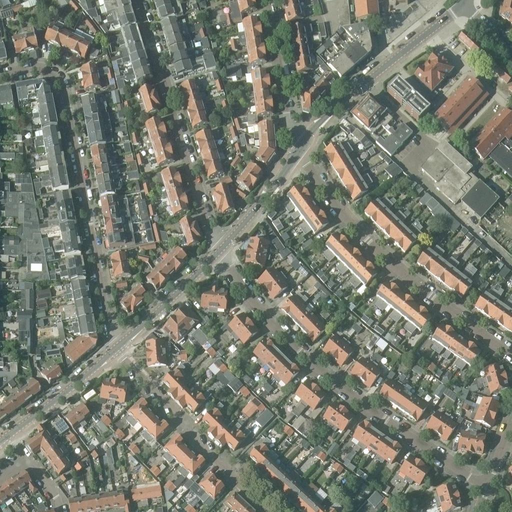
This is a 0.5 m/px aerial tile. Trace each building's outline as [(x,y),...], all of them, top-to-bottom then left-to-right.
[(57,0),(63,9),(69,4),(72,7),(76,4),(73,0),(57,0)] [(128,0),(127,0),(104,7),(106,15),(111,14),(115,12),(131,8),(128,0)] [(170,0),(164,0),(154,3),(157,12),(180,5),(178,0),(176,0),(171,2),(170,0)] [(237,4),(230,6),(232,15),(230,16),(231,20),(241,18),(241,15),(256,11),(255,7),(254,0),(237,4)] [(289,0),(283,1),(286,12),(299,8),(297,0),(289,0)] [(354,0),(356,21),(359,20),(379,19),(377,3),(383,3),(382,0),(389,0),(394,4),(394,6),(395,6),(396,4),(407,3),(407,5),(409,4),(408,3),(410,0),(354,0)] [(89,12),(85,2),(79,4),(86,13),(89,12)] [(504,3),(501,17),(510,25),(511,22),(511,3),(505,2),(504,3)] [(72,7),(76,12),(80,8),(76,4),(72,7)] [(180,5),(157,12),(159,20),(159,21),(180,14),(182,14),(180,5)] [(304,7),(299,8),(286,12),(289,23),(302,20),(300,12),(305,11),(304,7)] [(112,18),(106,19),(108,24),(133,16),(131,8),(115,12),(111,14),(112,18)] [(14,17),(13,15),(11,9),(4,11),(2,12),(0,12),(0,13),(1,19),(1,21),(14,17)] [(92,20),(94,19),(98,18),(96,10),(89,12),(86,13),(92,20)] [(100,27),(99,27),(105,35),(108,34),(106,29),(109,28),(109,27),(113,26),(114,28),(115,31),(120,30),(136,25),(133,17),(133,16),(108,24),(100,26),(100,27)] [(87,27),(92,23),(88,18),(83,22),(87,27)] [(231,20),(226,21),(227,26),(233,25),(233,24),(242,22),(241,18),(231,20)] [(258,19),(243,23),(245,33),(260,30),(259,24),(259,20),(258,19)] [(176,20),(161,24),(163,33),(186,26),(186,24),(184,25),(183,21),(177,23),(176,20)] [(52,26),(45,40),(48,42),(54,45),(62,30),(63,27),(64,25),(58,23),(56,28),(52,26)] [(98,31),(92,23),(87,27),(94,35),(98,31)] [(202,23),(195,25),(196,31),(199,30),(204,29),(202,23)] [(350,27),(342,28),(345,32),(346,33),(353,41),(368,56),(370,54),(371,51),(371,50),(373,49),(372,45),(370,44),(367,23),(350,27)] [(186,26),(163,33),(166,41),(187,35),(186,32),(188,32),(186,26)] [(312,33),(311,26),(304,27),(290,29),(290,30),(292,41),(310,38),(309,34),(312,33)] [(33,28),(22,31),(23,36),(27,52),(34,50),(38,49),(36,42),(41,41),(40,27),(33,28)] [(139,36),(136,27),(121,32),(122,35),(107,40),(109,45),(116,43),(139,36)] [(62,30),(54,45),(61,48),(64,49),(71,35),(62,30)] [(245,33),(238,34),(240,45),(241,45),(262,41),(261,38),(262,38),(260,30),(245,33)] [(71,35),(64,49),(68,51),(68,52),(74,54),(81,40),(83,34),(78,31),(77,33),(73,31),(71,35)] [(465,33),(462,36),(459,40),(470,51),(476,44),(465,33)] [(81,40),(74,54),(81,58),(81,57),(85,59),(91,45),(94,40),(83,34),(81,40)] [(187,35),(166,41),(169,50),(192,43),(191,41),(190,38),(189,34),(187,35)] [(333,44),(339,39),(336,35),(330,41),(333,44)] [(23,36),(12,39),(15,54),(20,53),(20,54),(27,52),(23,36)] [(120,48),(121,51),(142,45),(139,36),(116,43),(117,45),(119,44),(120,48)] [(310,38),(292,41),(294,51),(312,48),(312,46),(311,46),(310,38)] [(348,40),(344,44),(361,62),(368,56),(353,41),(350,43),(348,40)] [(262,41),(241,45),(242,48),(247,47),(248,55),(264,52),(263,45),(262,41)] [(330,41),(323,47),(326,51),(333,44),(330,41)] [(192,43),(169,50),(171,59),(187,55),(193,53),(195,52),(193,46),(195,45),(195,42),(192,43)] [(344,44),(340,47),(343,50),(345,53),(342,55),(355,68),(361,62),(344,44)] [(511,78),(511,76),(476,44),(470,51),(507,84),(511,78)] [(121,60),(144,53),(142,45),(121,51),(122,54),(121,54),(122,56),(122,57),(120,58),(121,60)] [(320,56),(326,51),(323,47),(317,52),(320,56)] [(294,51),(296,63),(314,60),(314,59),(310,59),(308,51),(313,50),(312,48),(294,51)] [(187,55),(171,59),(174,66),(197,59),(196,58),(195,52),(193,53),(187,55)] [(264,52),(248,55),(250,66),(266,63),(265,59),(266,59),(264,52)] [(335,52),(331,55),(348,74),(355,68),(342,55),(339,57),(337,55),(335,52)] [(132,67),(147,62),(144,53),(121,60),(122,63),(123,66),(131,63),(132,67)] [(197,59),(174,66),(176,76),(192,71),(191,68),(204,64),(206,71),(216,68),(212,55),(206,57),(199,59),(197,59)] [(331,55),(327,58),(330,61),(332,64),(329,66),(333,71),(336,74),(340,79),(341,80),(348,74),(331,55)] [(419,73),(415,77),(418,80),(421,82),(432,92),(441,82),(452,71),(446,65),(441,60),(436,55),(429,62),(430,63),(423,71),(422,70),(419,73)] [(320,67),(324,64),(318,58),(315,61),(320,67)] [(114,72),(119,70),(117,65),(122,63),(121,60),(112,63),(114,72)] [(314,60),(296,63),(298,73),(298,74),(312,71),(310,62),(315,61),(314,60)] [(124,76),(124,78),(150,70),(147,62),(132,67),(133,70),(127,72),(128,75),(124,76)] [(336,83),(331,78),(334,75),(324,64),(320,67),(326,73),(318,81),(329,91),(336,83)] [(97,66),(81,69),(82,74),(81,74),(83,80),(99,77),(107,76),(106,70),(107,70),(107,69),(98,71),(97,66)] [(137,84),(152,79),(150,70),(124,78),(123,78),(123,80),(128,83),(136,80),(137,84)] [(251,74),(252,85),(269,83),(268,76),(267,72),(251,74)] [(311,89),(321,99),(329,91),(318,81),(312,75),(310,77),(317,83),(311,89)] [(309,113),(310,113),(322,100),(321,99),(311,89),(303,80),(303,76),(298,76),(303,111),(304,111),(304,110),(309,112),(309,113)] [(99,77),(83,80),(84,87),(85,91),(101,88),(99,77)] [(119,91),(119,90),(126,88),(123,80),(123,78),(121,79),(116,80),(119,91)] [(432,78),(417,95),(427,106),(434,98),(437,100),(441,96),(445,90),(432,78)] [(446,106),(434,119),(448,132),(451,135),(461,125),(462,124),(463,123),(461,121),(469,112),(471,114),(472,113),(483,101),(487,96),(484,93),(470,80),(459,92),(450,102),(446,106)] [(181,91),(183,98),(199,93),(196,82),(180,87),(181,91)] [(389,90),(387,93),(402,106),(405,109),(418,121),(419,121),(420,119),(422,117),(424,116),(430,110),(427,107),(416,97),(416,98),(412,95),(413,95),(406,88),(399,82),(393,88),(393,87),(389,90)] [(36,100),(50,98),(49,90),(47,90),(46,87),(42,85),(39,85),(38,83),(34,84),(33,84),(36,100)] [(269,83),(252,85),(254,94),(249,94),(249,97),(270,94),(270,90),(269,83)] [(28,102),(36,100),(33,84),(25,86),(28,102)] [(28,102),(25,86),(16,87),(20,107),(29,105),(28,102)] [(139,92),(143,104),(158,99),(156,91),(152,92),(151,88),(139,92)] [(15,112),(10,89),(1,91),(5,113),(6,114),(15,112)] [(118,91),(111,93),(114,105),(120,104),(118,91)] [(186,105),(187,108),(206,102),(205,100),(201,101),(199,93),(183,98),(185,105),(186,105)] [(254,98),(255,107),(272,105),(271,97),(270,94),(249,97),(249,99),(254,98)] [(52,97),(50,98),(36,100),(37,105),(31,106),(32,112),(54,108),(52,97)] [(97,98),(81,101),(83,111),(99,108),(105,107),(103,97),(97,98)] [(369,98),(361,107),(381,126),(383,128),(384,129),(392,120),(384,113),(369,98)] [(161,108),(158,99),(143,104),(140,104),(142,112),(145,111),(147,116),(159,113),(158,109),(161,108)] [(189,118),(205,113),(208,112),(206,104),(207,104),(206,102),(187,108),(188,112),(187,112),(189,118)] [(257,118),(273,116),(272,112),(273,112),(272,105),(255,107),(257,118)] [(99,108),(83,111),(85,120),(101,117),(106,116),(106,113),(105,109),(107,108),(106,107),(105,107),(99,108)] [(361,107),(352,116),(362,125),(368,130),(373,135),(374,136),(377,132),(378,133),(383,128),(381,126),(361,107)] [(32,121),(55,117),(54,108),(32,112),(33,118),(32,119),(27,119),(28,122),(32,121)] [(125,111),(117,113),(118,120),(127,118),(125,111)] [(478,138),(469,148),(478,155),(481,159),(483,161),(488,155),(499,166),(510,154),(506,151),(511,145),(511,144),(508,140),(511,136),(511,119),(503,111),(488,128),(478,138)] [(208,124),(205,113),(189,118),(191,125),(192,125),(193,130),(208,124)] [(85,120),(87,130),(110,125),(110,123),(108,116),(106,116),(101,117),(85,120)] [(241,124),(248,123),(256,122),(257,121),(256,116),(240,119),(241,124)] [(57,126),(55,117),(32,121),(32,123),(34,123),(35,126),(40,125),(41,129),(57,126)] [(161,120),(145,125),(149,135),(165,131),(163,124),(162,124),(161,120)] [(254,137),(275,135),(274,124),(258,126),(258,134),(254,135),(254,137)] [(110,125),(87,130),(88,139),(112,134),(111,132),(110,125)] [(388,132),(391,136),(402,146),(402,145),(404,147),(405,146),(402,144),(412,134),(403,125),(395,133),(391,129),(388,132)] [(59,137),(58,129),(35,134),(37,142),(34,143),(34,145),(60,140),(59,137)] [(364,137),(357,130),(352,135),(359,142),(364,137)] [(151,144),(147,145),(148,147),(168,141),(166,138),(167,137),(165,131),(149,135),(151,144)] [(211,132),(195,137),(197,141),(196,141),(198,147),(214,142),(211,132)] [(112,134),(88,139),(90,148),(114,144),(112,134)] [(259,139),(260,148),(276,146),(275,135),(254,137),(254,140),(259,139)] [(402,146),(391,136),(386,141),(384,139),(382,140),(380,139),(376,143),(391,157),(402,146)] [(360,143),(365,150),(373,145),(364,137),(359,142),(360,143)] [(235,145),(236,151),(241,149),(241,147),(243,146),(241,141),(241,139),(239,140),(237,141),(234,143),(235,145)] [(44,148),(45,153),(61,150),(60,142),(60,140),(34,145),(35,150),(44,148)] [(214,142),(198,147),(200,155),(201,154),(202,158),(223,151),(223,149),(220,140),(214,142)] [(168,141),(148,147),(148,149),(152,148),(155,156),(171,151),(169,145),(168,141)] [(338,144),(323,153),(328,161),(350,148),(348,144),(341,149),(338,144)] [(444,144),(421,169),(437,184),(435,187),(454,205),(455,205),(460,200),(461,199),(462,200),(461,201),(462,202),(461,203),(480,220),(483,218),(496,203),(498,200),(471,175),(474,173),(471,170),(472,169),(468,166),(459,158),(456,155),(444,144)] [(510,154),(499,166),(511,176),(511,177),(511,197),(509,201),(511,203),(511,145),(506,151),(510,154)] [(276,146),(260,148),(260,149),(254,158),(267,168),(272,161),(277,154),(276,146)] [(112,147),(91,151),(93,161),(116,157),(116,154),(114,154),(112,147)] [(350,148),(328,161),(333,169),(348,160),(346,156),(352,152),(350,148)] [(63,156),(61,150),(45,153),(46,157),(39,158),(39,161),(35,162),(36,163),(35,163),(35,164),(63,159),(63,156)] [(171,151),(155,156),(158,167),(174,162),(173,158),(171,151)] [(223,151),(202,158),(203,161),(205,169),(220,164),(219,159),(222,158),(225,157),(223,151)] [(28,165),(35,164),(35,163),(34,163),(33,156),(26,157),(28,165)] [(116,157),(93,161),(94,170),(110,167),(116,166),(115,163),(115,160),(117,160),(116,157)] [(41,173),(45,173),(65,169),(64,162),(63,159),(35,164),(36,169),(36,170),(40,169),(41,173)] [(348,160),(333,169),(338,177),(360,164),(357,160),(351,164),(348,160)] [(220,164),(205,169),(207,175),(208,179),(224,175),(222,169),(220,164)] [(250,164),(243,173),(256,183),(261,177),(260,177),(263,174),(250,164)] [(360,164),(338,177),(343,185),(358,176),(356,172),(362,168),(360,164)] [(384,171),(394,180),(403,172),(394,164),(384,171)] [(94,170),(96,180),(118,176),(120,176),(118,166),(116,166),(110,167),(94,170)] [(41,183),(67,179),(67,176),(66,176),(65,169),(45,173),(46,177),(40,179),(41,183)] [(161,186),(164,185),(180,181),(178,174),(176,170),(157,176),(161,186)] [(252,189),(256,183),(243,173),(236,183),(250,192),(252,189)] [(32,186),(30,175),(15,175),(15,179),(15,186),(21,186),(32,186)] [(118,176),(96,180),(98,189),(122,185),(121,182),(121,179),(118,180),(118,176)] [(358,176),(343,185),(348,193),(369,180),(367,176),(361,180),(358,176)] [(229,178),(219,181),(221,186),(233,183),(229,178)] [(68,181),(67,179),(41,183),(42,186),(44,185),(44,188),(50,187),(51,192),(69,189),(67,182),(68,181)] [(369,180),(348,193),(353,201),(368,192),(365,188),(371,184),(372,184),(370,180),(369,180)] [(163,194),(163,197),(183,191),(182,188),(180,181),(164,185),(167,193),(163,194)] [(42,189),(44,188),(44,185),(42,186),(41,183),(38,184),(34,185),(36,196),(41,195),(40,190),(42,189)] [(122,185),(98,189),(100,198),(115,195),(115,191),(120,190),(120,187),(122,187),(122,185)] [(21,186),(21,195),(33,195),(32,186),(21,186)] [(213,195),(215,203),(231,198),(227,186),(215,190),(216,194),(213,195)] [(283,206),(286,210),(307,195),(301,187),(298,189),(287,197),(290,202),(283,206)] [(418,187),(411,194),(416,198),(423,191),(418,187)] [(168,198),(170,206),(186,201),(184,195),(183,191),(163,197),(164,199),(168,198)] [(5,207),(18,207),(35,207),(35,204),(34,198),(33,195),(21,195),(14,195),(9,195),(0,194),(0,206),(5,207)] [(46,209),(48,209),(72,205),(70,194),(49,198),(50,203),(45,204),(46,209)] [(419,203),(424,207),(427,204),(432,199),(427,194),(419,203)] [(298,213),(312,202),(307,195),(286,210),(289,214),(295,209),(298,213)] [(112,199),(100,201),(102,211),(128,206),(127,201),(118,202),(117,198),(112,199)] [(235,211),(231,198),(215,203),(218,212),(221,211),(223,215),(235,211)] [(377,202),(365,214),(371,221),(389,203),(386,199),(380,205),(377,202)] [(389,203),(371,221),(378,227),(390,215),(387,212),(396,202),(393,199),(389,203)] [(427,204),(428,205),(427,207),(432,213),(439,206),(433,200),(432,199),(427,204)] [(188,208),(186,201),(170,206),(174,217),(189,212),(188,208)] [(303,220),(318,210),(312,202),(298,213),(291,217),(294,221),(300,216),(303,220)] [(147,212),(144,203),(137,204),(139,213),(147,212)] [(56,213),(57,218),(74,215),(73,214),(74,214),(72,205),(48,209),(49,214),(56,213)] [(128,206),(102,211),(104,220),(130,215),(129,213),(128,206)] [(436,217),(443,224),(450,216),(443,210),(443,209),(439,206),(432,213),(431,214),(435,218),(436,217)] [(5,207),(5,213),(5,219),(12,219),(18,219),(18,207),(5,207)] [(40,238),(40,237),(39,231),(39,227),(35,207),(18,207),(18,219),(18,225),(23,225),(23,228),(23,237),(18,237),(18,248),(18,257),(22,257),(26,258),(44,258),(43,250),(42,245),(41,241),(40,238)] [(300,228),(303,232),(323,217),(318,210),(303,220),(306,224),(300,228)] [(268,217),(271,220),(276,214),(273,211),(268,217)] [(402,216),(385,234),(391,241),(404,228),(400,225),(406,219),(410,215),(407,211),(402,216)] [(149,221),(147,213),(147,212),(139,213),(142,223),(149,221)] [(390,215),(378,227),(385,234),(402,216),(399,213),(394,218),(390,215)] [(57,222),(47,224),(48,226),(39,227),(39,231),(76,224),(75,221),(74,215),(57,218),(57,222)] [(130,215),(104,220),(106,230),(132,225),(135,224),(135,221),(133,221),(132,219),(131,219),(130,215)] [(450,216),(443,224),(454,233),(460,225),(450,216)] [(329,225),(323,217),(303,232),(305,236),(311,231),(314,235),(329,225)] [(192,220),(180,223),(184,236),(199,231),(196,223),(193,224),(192,220)] [(404,228),(391,241),(398,248),(419,226),(420,225),(416,222),(407,231),(404,228)] [(60,233),(60,237),(77,234),(76,227),(76,224),(39,231),(40,237),(60,233)] [(278,233),(284,229),(281,224),(275,228),(278,233)] [(132,225),(106,230),(107,239),(133,234),(132,228),(132,225)] [(419,226),(398,248),(405,254),(423,236),(419,232),(422,229),(419,226)] [(154,242),(151,231),(146,232),(148,243),(154,242)] [(199,231),(184,236),(187,248),(199,245),(198,241),(202,240),(199,231)] [(168,233),(160,232),(154,234),(156,239),(160,238),(161,242),(162,242),(171,242),(168,233)] [(281,237),(285,242),(289,239),(286,233),(281,237)] [(53,249),(54,249),(79,244),(79,241),(78,241),(77,234),(60,237),(61,242),(52,244),(53,249)] [(133,234),(107,239),(109,248),(109,249),(125,246),(135,244),(134,240),(133,234)] [(323,256),(326,260),(344,242),(338,235),(325,247),(329,251),(323,256)] [(8,237),(8,248),(18,248),(18,237),(8,237)] [(311,240),(301,248),(302,249),(305,253),(315,245),(311,240)] [(477,240),(473,244),(479,249),(482,245),(477,240)] [(249,249),(248,252),(250,253),(270,257),(271,253),(267,252),(268,244),(251,241),(249,249)] [(335,257),(338,261),(351,248),(344,242),(326,260),(329,263),(335,257)] [(80,246),(79,244),(54,249),(55,254),(64,252),(65,257),(81,254),(80,246)] [(479,249),(478,249),(483,254),(486,250),(482,245),(479,249)] [(18,248),(8,248),(3,248),(3,257),(18,257),(18,248)] [(49,249),(43,250),(44,258),(46,263),(55,261),(54,255),(52,248),(50,249),(49,249)] [(351,248),(338,261),(342,264),(336,270),(340,273),(358,255),(351,248)] [(424,270),(440,250),(437,248),(432,254),(428,251),(417,264),(424,270)] [(177,249),(169,257),(180,268),(185,264),(184,264),(188,260),(177,249)] [(444,253),(440,250),(424,270),(432,276),(443,262),(439,259),(444,253)] [(248,256),(246,264),(263,268),(265,260),(269,261),(270,257),(250,253),(248,252),(248,256)] [(129,266),(127,255),(126,254),(111,257),(112,262),(111,262),(113,269),(129,266)] [(348,270),(351,274),(364,261),(358,255),(340,273),(343,276),(348,270)] [(443,262),(432,276),(439,282),(455,262),(458,258),(454,255),(447,265),(443,262)] [(18,268),(18,264),(18,257),(3,257),(3,258),(0,257),(0,262),(2,264),(8,264),(8,268),(18,268)] [(160,259),(158,261),(172,276),(175,273),(180,268),(169,257),(163,262),(160,259)] [(48,276),(48,273),(47,268),(46,263),(44,258),(26,258),(26,274),(26,276),(24,276),(24,282),(32,282),(40,282),(49,281),(48,276)] [(59,271),(60,274),(84,269),(82,259),(65,262),(66,267),(59,268),(59,271)] [(159,266),(153,272),(164,284),(169,279),(169,278),(172,276),(158,261),(156,263),(159,266)] [(349,283),(353,286),(371,268),(364,261),(351,274),(355,277),(349,283)] [(455,262),(439,282),(447,288),(457,274),(454,271),(458,265),(455,262)] [(461,277),(457,274),(447,288),(454,293),(469,273),(473,269),(469,265),(465,270),(466,270),(461,277)] [(114,275),(115,280),(131,277),(129,266),(113,269),(114,276),(114,275)] [(361,284),(365,287),(370,282),(377,275),(371,268),(353,286),(356,289),(361,284)] [(86,279),(84,269),(60,274),(61,279),(68,278),(69,282),(86,279)] [(477,272),(473,269),(469,273),(454,293),(461,299),(472,285),(468,282),(477,272)] [(264,286),(267,290),(284,277),(281,273),(278,276),(273,270),(259,281),(260,282),(260,284),(262,286),(264,286)] [(319,270),(315,274),(320,279),(324,275),(319,270)] [(153,272),(145,279),(156,291),(159,288),(159,289),(164,284),(153,272)] [(323,276),(320,279),(324,284),(328,281),(323,276)] [(286,280),(284,277),(267,290),(270,294),(269,296),(271,298),(273,298),(274,299),(287,288),(283,282),(286,280)] [(485,282),(479,290),(483,293),(489,285),(485,282)] [(65,297),(88,292),(87,283),(65,287),(66,294),(64,294),(65,297)] [(380,300),(375,306),(379,309),(395,289),(387,283),(376,297),(380,300)] [(497,285),(496,287),(489,297),(485,295),(475,309),(483,314),(500,289),(501,288),(497,285)] [(138,287),(129,296),(139,307),(146,301),(144,298),(146,296),(138,287)] [(395,289),(379,309),(383,312),(388,306),(391,309),(402,295),(395,289)] [(483,314),(490,320),(500,305),(496,303),(504,292),(500,289),(483,314)] [(335,295),(339,299),(344,294),(340,290),(335,295)] [(209,314),(213,314),(215,292),(203,291),(201,308),(209,309),(209,314)] [(73,301),(74,304),(90,301),(88,292),(65,297),(66,302),(70,302),(73,301)] [(227,293),(215,292),(213,314),(217,314),(217,310),(225,310),(227,293)] [(305,303),(308,300),(305,297),(304,299),(299,294),(294,298),(282,310),(290,318),(305,303)] [(395,312),(390,318),(393,321),(409,301),(402,295),(391,309),(395,312)] [(139,307),(129,296),(119,304),(127,313),(130,310),(133,313),(139,307)] [(498,325),(511,304),(511,297),(509,301),(504,308),(500,305),(490,320),(498,325)] [(90,301),(74,304),(74,307),(64,309),(65,314),(91,309),(90,301)] [(409,301),(393,321),(397,324),(402,318),(406,321),(417,307),(409,301)] [(305,303),(290,318),(297,326),(310,314),(315,310),(310,304),(308,306),(305,303)] [(347,308),(352,312),(356,307),(351,303),(347,308)] [(511,304),(498,325),(506,330),(511,321),(511,313),(511,312),(511,304)] [(409,323),(404,330),(408,332),(424,313),(417,307),(406,321),(409,323)] [(176,317),(175,318),(192,336),(193,335),(196,332),(193,329),(200,323),(200,322),(197,319),(187,308),(186,309),(184,309),(182,311),(181,313),(180,314),(178,315),(176,317)] [(91,309),(65,314),(66,320),(77,318),(77,321),(93,318),(91,309)] [(408,332),(405,336),(409,339),(416,329),(420,332),(431,318),(424,313),(408,332)] [(310,314),(297,326),(305,335),(321,320),(318,316),(315,319),(310,314)] [(197,319),(200,322),(200,323),(203,326),(204,325),(206,324),(203,320),(203,319),(202,318),(200,316),(197,319)] [(230,336),(233,339),(250,325),(247,321),(247,319),(245,317),(243,317),(243,316),(229,327),(234,333),(230,336)] [(68,329),(68,331),(94,326),(93,318),(77,321),(78,324),(72,325),(72,328),(68,329)] [(164,329),(163,330),(176,344),(186,335),(189,338),(192,336),(175,318),(175,319),(173,320),(171,322),(170,324),(168,325),(166,326),(164,327),(164,329)] [(321,320),(305,335),(313,343),(326,331),(321,325),(324,322),(321,320)] [(226,330),(229,327),(233,324),(230,321),(221,329),(223,333),(226,330)] [(250,325),(233,339),(236,342),(239,339),(244,345),(257,334),(256,333),(257,331),(255,329),(253,329),(250,325)] [(96,335),(94,326),(68,331),(69,334),(73,333),(74,336),(80,335),(80,338),(96,335)] [(431,350),(435,353),(435,352),(450,332),(442,326),(432,341),(436,343),(433,347),(431,350)] [(377,327),(374,331),(381,336),(384,333),(377,327)] [(193,335),(192,336),(195,340),(201,347),(206,343),(209,341),(198,330),(196,332),(193,335)] [(370,331),(362,342),(366,345),(367,346),(375,335),(370,331)] [(450,332),(435,352),(439,355),(444,349),(447,351),(457,337),(450,332)] [(387,333),(383,338),(388,342),(392,337),(387,333)] [(366,347),(371,351),(371,350),(380,340),(375,335),(367,346),(366,347)] [(78,340),(77,341),(87,354),(95,347),(97,340),(97,337),(78,340)] [(209,341),(206,343),(211,348),(217,342),(212,337),(209,341)] [(447,351),(443,358),(446,360),(451,354),(455,357),(465,342),(457,337),(447,351)] [(193,338),(190,342),(198,350),(201,347),(195,340),(193,338)] [(333,359),(347,342),(344,339),(341,343),(336,338),(335,338),(324,351),(325,352),(325,354),(328,356),(329,355),(333,359)] [(67,340),(65,341),(80,360),(87,354),(77,341),(74,343),(71,340),(68,341),(67,340)] [(80,360),(65,341),(63,344),(67,350),(64,352),(65,357),(67,359),(66,360),(68,370),(80,360)] [(259,365),(274,350),(266,342),(254,354),(259,359),(256,362),(259,365)] [(350,345),(347,342),(333,359),(337,362),(337,363),(339,365),(341,365),(342,366),(353,353),(347,348),(350,345)] [(456,363),(454,366),(458,369),(463,362),(473,348),(465,342),(455,357),(459,359),(456,363)] [(146,344),(147,356),(169,354),(169,351),(165,352),(164,343),(146,344)] [(36,357),(38,357),(41,357),(40,353),(45,353),(44,348),(36,350),(36,356),(36,357)] [(463,362),(458,369),(462,371),(466,365),(470,368),(480,353),(473,348),(463,362)] [(221,350),(216,353),(220,359),(225,355),(221,350)] [(265,365),(270,370),(282,358),(274,350),(259,365),(262,368),(265,365)] [(408,350),(405,354),(411,358),(414,354),(408,350)] [(237,352),(227,360),(232,366),(241,357),(237,352)] [(170,357),(169,354),(147,356),(148,368),(166,367),(165,358),(170,357)] [(420,358),(415,354),(412,359),(417,362),(420,358)] [(272,378),(275,381),(291,366),(282,358),(270,370),(275,375),(272,378)] [(219,360),(213,364),(220,372),(225,367),(219,360)] [(357,378),(361,381),(374,364),(371,361),(368,365),(362,360),(352,374),(353,375),(353,376),(355,378),(357,378)] [(428,362),(424,368),(432,373),(436,367),(428,362)] [(377,366),(374,364),(361,381),(365,384),(365,386),(368,388),(369,387),(370,388),(377,378),(382,382),(389,372),(385,369),(381,374),(375,370),(377,366)] [(41,374),(40,374),(40,375),(41,374),(49,385),(56,381),(57,382),(64,377),(55,365),(47,371),(46,370),(41,373),(41,374)] [(164,383),(171,390),(182,379),(187,374),(183,371),(185,369),(181,366),(177,370),(168,378),(164,383)] [(286,386),(299,374),(291,366),(275,381),(278,384),(281,381),(286,386)] [(424,372),(420,369),(416,366),(412,371),(421,377),(424,372)] [(482,380),(477,381),(479,385),(487,383),(502,378),(501,375),(503,374),(501,366),(484,371),(486,379),(482,380)] [(223,375),(222,376),(229,384),(235,379),(228,371),(223,375)] [(395,375),(391,372),(387,378),(391,381),(395,375)] [(17,374),(10,374),(8,374),(9,376),(0,378),(0,390),(2,389),(6,386),(17,378),(17,374)] [(479,385),(467,389),(468,392),(473,394),(480,392),(479,390),(484,388),(488,387),(491,394),(508,389),(505,381),(504,378),(502,378),(487,383),(479,385)] [(28,385),(22,390),(30,400),(40,392),(40,393),(42,391),(41,391),(42,391),(33,380),(34,379),(27,384),(28,385)] [(184,380),(182,379),(171,390),(167,394),(175,401),(187,390),(181,383),(184,380)] [(235,394),(238,391),(243,387),(236,379),(228,387),(235,394)] [(13,381),(8,384),(11,389),(16,386),(13,381)] [(111,405),(115,384),(104,382),(100,399),(106,400),(105,404),(111,405)] [(307,382),(296,396),(301,400),(299,403),(302,406),(316,390),(312,387),(312,385),(310,383),(308,383),(307,382)] [(389,403),(401,385),(398,383),(396,386),(389,382),(380,396),(389,403)] [(124,403),(127,386),(115,384),(111,405),(114,406),(115,402),(124,403)] [(401,385),(389,403),(398,409),(408,395),(402,391),(405,388),(401,385)] [(440,400),(446,389),(441,385),(434,396),(440,400)] [(270,386),(265,391),(269,395),(273,390),(270,386)] [(456,387),(453,392),(458,396),(461,391),(456,387)] [(250,394),(244,388),(240,392),(246,398),(250,394)] [(18,409),(30,400),(22,390),(13,397),(12,396),(9,398),(18,409)] [(183,409),(186,406),(198,394),(196,392),(192,395),(187,390),(175,401),(183,409)] [(316,390),(302,406),(306,409),(308,406),(313,410),(325,397),(324,396),(324,395),(321,392),(319,393),(316,390)] [(408,395),(398,409),(407,416),(420,398),(424,392),(420,390),(416,395),(416,396),(414,399),(408,395)] [(468,392),(463,390),(460,399),(465,401),(468,392)] [(198,394),(186,406),(194,413),(211,396),(208,393),(202,399),(198,394)] [(3,405),(0,406),(0,409),(6,418),(18,409),(9,398),(2,403),(3,405)] [(254,398),(250,403),(257,410),(262,405),(257,400),(254,398)] [(424,400),(420,398),(407,416),(417,422),(427,408),(421,404),(423,401),(424,400)] [(476,406),(475,409),(495,417),(497,413),(498,412),(500,409),(499,408),(499,407),(483,400),(480,407),(476,406)] [(130,425),(146,409),(148,408),(141,401),(128,414),(131,417),(127,422),(130,425)] [(219,404),(203,422),(210,429),(221,418),(217,414),(223,408),(219,404)] [(82,405),(73,412),(85,426),(87,425),(84,421),(90,416),(82,405)] [(262,405),(257,410),(261,414),(266,409),(262,405)] [(334,405),(324,418),(329,423),(327,426),(330,428),(344,412),(340,409),(339,407),(337,405),(335,405),(334,405)] [(138,424),(142,428),(154,417),(146,409),(130,425),(133,428),(138,424)] [(493,422),(495,417),(475,409),(473,413),(477,415),(475,422),(491,428),(491,427),(493,426),(494,423),(493,422)] [(267,410),(255,422),(262,429),(274,417),(267,410)] [(83,428),(85,426),(73,412),(65,419),(73,430),(80,424),(83,428)] [(344,412),(330,428),(335,432),(338,429),(342,432),(353,418),(352,418),(352,416),(349,414),(347,414),(344,412)] [(437,435),(449,417),(446,415),(443,418),(437,414),(427,428),(428,429),(429,430),(431,432),(433,432),(437,435)] [(161,424),(154,417),(142,428),(146,432),(142,437),(145,440),(161,424)] [(449,417),(437,435),(441,437),(441,439),(444,441),(446,440),(446,441),(456,427),(450,423),(452,419),(449,417)] [(210,429),(207,433),(215,440),(226,429),(220,423),(223,420),(221,418),(210,429)] [(54,426),(60,435),(68,429),(62,420),(54,426)] [(306,420),(297,431),(303,435),(306,432),(312,424),(306,420)] [(101,421),(95,426),(103,436),(109,432),(101,421)] [(156,442),(169,430),(162,423),(161,424),(145,440),(148,443),(152,439),(156,442)] [(364,424),(354,439),(359,443),(357,447),(360,449),(372,431),(364,424)] [(46,430),(42,425),(37,429),(40,434),(26,445),(27,446),(25,447),(31,455),(33,454),(33,455),(40,450),(53,441),(57,438),(55,436),(51,439),(45,431),(46,430)] [(226,429),(215,440),(223,448),(226,444),(237,433),(240,429),(236,426),(232,431),(233,432),(232,434),(226,429)] [(290,437),(292,434),(293,432),(286,427),(283,430),(282,432),(290,437)] [(237,433),(226,444),(234,451),(251,433),(247,430),(241,437),(237,433)] [(372,431),(360,449),(363,451),(366,447),(372,452),(382,437),(372,431)] [(461,433),(458,451),(466,452),(470,453),(470,451),(474,432),(470,431),(469,435),(461,433)] [(470,451),(470,453),(474,453),(482,455),(485,437),(477,436),(478,432),(474,432),(470,451)] [(118,440),(118,439),(113,434),(104,441),(110,449),(111,449),(118,444),(117,443),(118,440)] [(182,445),(183,444),(176,437),(163,450),(167,453),(163,458),(167,461),(182,445)] [(382,437),(372,452),(377,455),(375,459),(379,462),(391,443),(382,437)] [(251,456),(250,458),(258,465),(268,453),(264,450),(270,443),(266,440),(251,456)] [(310,445),(303,440),(299,445),(306,450),(310,445)] [(57,447),(53,441),(40,450),(46,459),(63,447),(63,446),(61,444),(57,447)] [(340,447),(334,443),(327,454),(333,458),(340,447)] [(391,443),(379,462),(382,464),(385,460),(391,465),(396,456),(401,450),(391,443)] [(178,464),(189,452),(182,445),(167,461),(170,464),(174,460),(178,464)] [(315,449),(311,453),(315,457),(320,452),(321,452),(324,455),(325,452),(317,446),(315,449)] [(63,447),(46,459),(53,467),(65,458),(69,455),(68,452),(67,453),(63,447)] [(178,473),(182,476),(197,459),(189,452),(178,464),(183,468),(178,473)] [(320,452),(315,457),(320,460),(324,455),(321,452),(320,452)] [(254,468),(262,476),(274,463),(268,458),(271,456),(268,453),(258,465),(254,468)] [(350,455),(343,466),(347,469),(350,464),(354,458),(350,455)] [(65,458),(53,467),(59,476),(75,463),(74,461),(70,464),(65,458)] [(197,459),(182,476),(185,479),(189,474),(193,477),(193,478),(190,481),(194,485),(199,479),(196,475),(205,464),(198,458),(197,459)] [(404,480),(407,483),(419,465),(415,462),(415,460),(412,458),(411,459),(410,458),(400,472),(406,476),(404,480)] [(274,463),(262,476),(270,483),(284,468),(282,466),(280,469),(274,463)] [(350,464),(347,469),(353,473),(356,468),(350,464)] [(153,474),(156,478),(161,473),(165,468),(163,465),(158,470),(153,474)] [(424,467),(419,465),(407,483),(410,484),(413,481),(419,485),(429,471),(428,470),(427,469),(425,467),(424,467)] [(284,468),(270,483),(277,490),(292,475),(293,473),(287,467),(285,469),(284,468)] [(38,491),(31,482),(23,471),(14,478),(23,491),(29,487),(30,488),(29,489),(33,494),(38,491)] [(292,475),(277,490),(285,497),(299,482),(292,475)] [(185,479),(182,476),(180,477),(177,481),(173,485),(177,489),(185,479)] [(195,484),(189,490),(197,497),(200,500),(217,483),(209,476),(198,487),(195,484)] [(14,478),(5,484),(14,497),(23,491),(14,478)] [(299,482),(285,497),(293,504),(304,492),(298,486),(301,483),(299,482)] [(210,497),(214,502),(225,490),(217,483),(200,500),(204,503),(210,497)] [(0,487),(0,497),(5,504),(14,497),(5,484),(0,487)] [(137,492),(132,493),(133,502),(161,497),(160,488),(159,484),(137,488),(137,492)] [(177,489),(173,485),(168,490),(172,493),(177,489)] [(391,489),(385,485),(381,491),(387,495),(391,489)] [(424,493),(428,496),(434,489),(430,486),(424,493)] [(439,499),(435,500),(436,504),(455,498),(454,494),(456,494),(454,486),(437,491),(439,499)] [(117,494),(114,495),(116,509),(125,508),(125,511),(130,511),(129,507),(128,499),(123,500),(122,491),(117,492),(117,494)] [(167,504),(169,501),(174,496),(168,491),(165,494),(167,504)] [(304,492),(293,504),(300,511),(315,496),(313,494),(310,497),(304,492)] [(384,500),(377,492),(368,502),(378,511),(379,511),(384,507),(381,504),(384,500)] [(109,493),(104,494),(106,510),(113,509),(113,510),(116,509),(114,495),(109,495),(109,493)] [(100,496),(96,497),(98,511),(100,511),(101,511),(100,511),(106,510),(104,494),(99,494),(100,496)] [(235,494),(224,506),(228,510),(230,508),(233,511),(243,501),(235,494)] [(91,496),(86,497),(88,511),(98,511),(96,497),(91,498),(91,496)] [(315,496),(300,511),(301,511),(313,511),(319,506),(322,503),(315,496)] [(82,500),(77,500),(79,511),(88,511),(86,497),(81,498),(82,500)] [(189,506),(193,509),(200,501),(197,497),(189,506)] [(455,498),(436,504),(437,508),(442,506),(443,511),(449,511),(461,509),(458,501),(456,501),(455,498)] [(73,499),(68,500),(68,501),(70,511),(79,511),(77,500),(73,501),(73,499)] [(353,500),(347,507),(349,508),(353,511),(358,505),(353,500)] [(246,511),(250,508),(243,501),(233,511),(246,511)] [(330,510),(328,511),(341,511),(343,511),(340,507),(342,505),(338,501),(334,505),(329,510),(330,510)]
